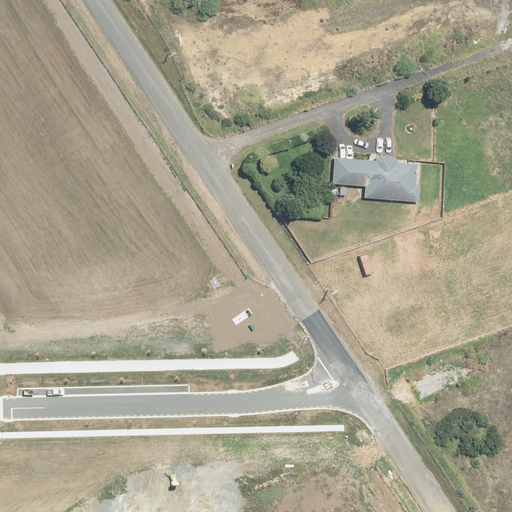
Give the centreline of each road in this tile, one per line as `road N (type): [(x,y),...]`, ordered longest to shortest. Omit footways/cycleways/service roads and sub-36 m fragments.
road 1 (unclassified): [(367,410),(93,0)]
road 2 (residential): [(367,410),(0,409)]
road 3 (unclassified): [(436,511),(367,410)]
